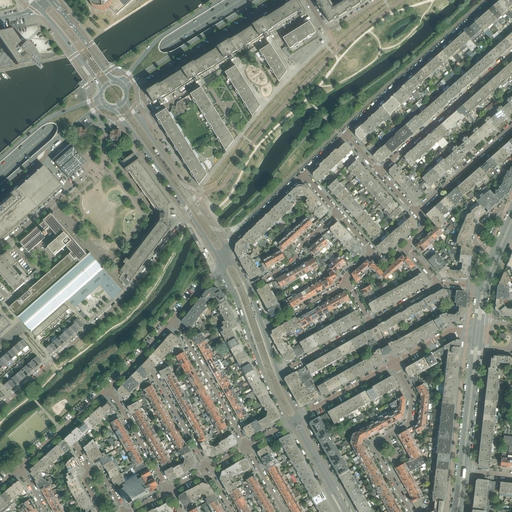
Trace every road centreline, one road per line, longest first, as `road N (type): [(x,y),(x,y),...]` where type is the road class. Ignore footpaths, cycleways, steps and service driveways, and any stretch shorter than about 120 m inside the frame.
road 1 (secondary): [(0,178),(109,89),(247,0)]
road 2 (secondary): [(232,0),(109,79),(0,168)]
road 3 (residential): [(190,214),(132,291),(0,408)]
road 4 (residential): [(345,133),(493,0)]
road 5 (residential): [(281,0),(145,85),(150,114)]
road 6 (residential): [(378,171),(511,53)]
road 7 (tertiary): [(472,345),(453,511)]
road 8 (unclassified): [(222,269),(289,421)]
road 9 (secondary): [(125,90),(259,0)]
road 10 (residential): [(171,320),(246,446)]
road 11 (unclassified): [(110,108),(190,214)]
road 12 (secondary): [(219,0),(156,40),(118,83)]
road 13 (residential): [(207,468),(140,356)]
road 14 (residential): [(511,125),(414,212)]
road 15 (tertiary): [(465,470),(479,346)]
road 16 (secondary): [(100,96),(45,119),(0,159)]
road 17 (residential): [(337,212),(290,264),(248,287)]
